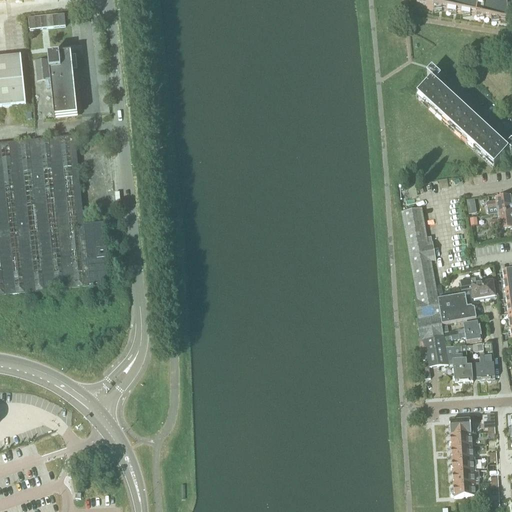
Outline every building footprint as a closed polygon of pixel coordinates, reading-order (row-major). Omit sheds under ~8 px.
[(417,1),(417,8),(509,23),(506,0),(419,0),(420,1),(417,1)] [(65,16),(28,19),(30,32),(66,28),(65,16)] [(72,57),(48,59),(50,75),(52,74),(53,84),(52,85),(53,85),(54,95),(53,95),(53,96),(54,96),(55,106),(54,106),(54,107),(55,107),(56,117),(55,117),(56,117),(57,121),(75,119),(75,115),(76,115),(75,115),(74,105),(75,105),(75,104),(74,104),(73,94),(74,94),(74,93),(73,93),(72,83),(73,83),(72,83),(71,72),(72,73),(71,65),(76,65),(77,72),(78,72),(76,57),(72,58),(72,57)] [(47,79),(45,63),(35,64),(37,83),(47,82),(47,79)] [(441,80),(432,72),(428,76),(434,82),(418,99),(494,169),(510,152),(511,154),(511,145),(505,152),(434,87),(441,80)] [(511,210),(510,198),(496,199),(496,203),(487,204),(488,211),(497,210),(498,216),(511,213),(511,210)] [(470,202),(466,202),(468,216),(476,215),(473,201),(472,201),(470,202)] [(422,210),(402,214),(418,301),(415,302),(418,321),(417,321),(420,341),(444,338),(430,256),(435,256),(433,244),(432,245),(431,239),(427,240),(422,210)] [(511,213),(498,216),(498,221),(489,222),(490,229),(499,228),(500,232),(511,230),(511,213)] [(507,324),(508,333),(511,332),(511,342),(511,273),(503,275),(505,285),(502,286),(503,294),(506,294),(510,324),(507,324)] [(480,275),(474,276),(475,281),(460,284),(461,290),(472,288),(474,302),(486,300),(483,285),(482,286),(481,280),(480,275)] [(486,280),(481,280),(482,286),(483,285),(486,300),(495,299),(493,284),(487,285),(486,280)] [(465,297),(438,302),(442,328),(477,322),(475,311),(471,309),(468,310),(465,297)] [(443,336),(444,338),(444,340),(481,334),(482,331),(481,329),(480,328),(479,325),(463,327),(464,332),(443,336)] [(444,340),(445,344),(466,340),(467,345),(482,342),(482,340),(483,338),(481,334),(444,340)] [(444,338),(418,342),(423,382),(431,381),(429,370),(449,368),(448,364),(447,358),(446,350),(444,340),(444,338)] [(492,346),(483,347),(484,353),(484,358),(487,383),(488,384),(491,384),(492,382),(495,382),(494,366),(491,366),(491,360),(493,360),(492,346)] [(463,363),(465,385),(466,386),(469,386),(470,384),(473,384),(472,368),(467,369),(467,362),(466,348),(461,349),(463,363)] [(461,349),(446,350),(447,358),(448,364),(453,363),(455,386),(458,385),(460,386),(462,386),(464,385),(465,385),(463,363),(461,349)] [(480,367),(476,368),(477,384),(480,384),(482,385),(484,384),(485,383),(487,383),(484,358),(480,358),(480,367)] [(473,422),(449,423),(450,437),(471,436),(474,435),(473,422)] [(471,436),(450,437),(451,449),(472,448),(471,436)] [(472,448),(451,449),(452,461),(473,460),(472,448)] [(473,460),(452,461),(453,475),(474,473),(476,473),(475,460),(473,460)] [(474,473),(453,475),(453,486),(474,485),(474,476),(474,473)] [(474,485),(453,486),(454,500),(480,498),(479,485),(474,485)]
